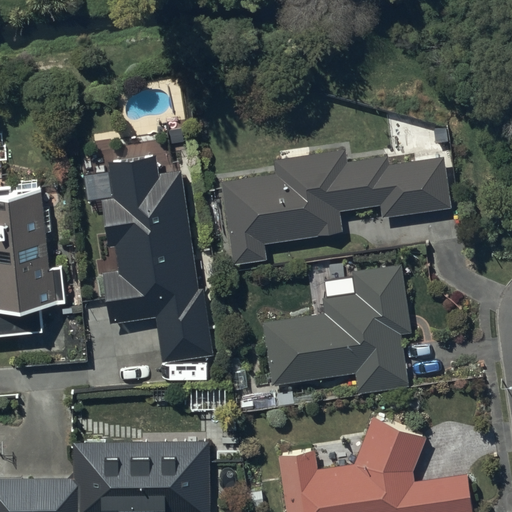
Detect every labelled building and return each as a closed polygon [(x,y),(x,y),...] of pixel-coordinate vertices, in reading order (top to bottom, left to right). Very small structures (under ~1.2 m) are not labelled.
[(108,319),(155,313),(161,358),(213,351),(204,281),(197,282),(181,159),(171,160),(168,133),(95,143),(95,150),(82,152),(89,204),(103,202),(108,240),(114,239),(117,264),(101,266),(108,319)] [(276,170),(221,177),(231,261),(267,256),(264,239),(342,230),(339,206),(379,201),(380,213),(450,204),(444,152),(390,159),(389,152),(349,157),(347,145),(274,154),(276,170)] [(0,330),(43,327),(40,299),(66,297),(63,260),(51,261),(44,182),(0,185),(0,330)] [(325,309),(262,318),(271,382),(355,370),(357,389),(408,382),(401,331),(411,329),(401,260),(352,267),(355,288),(322,292),(325,309)] [(315,444),(277,450),(286,511),(344,511),(344,506),(360,504),(361,511),(471,511),(465,468),(415,476),(414,466),(427,433),(373,412),(355,458),(318,464),(315,444)] [(210,511),(210,436),(73,436),(73,474),(0,473),(0,511),(210,511)]
